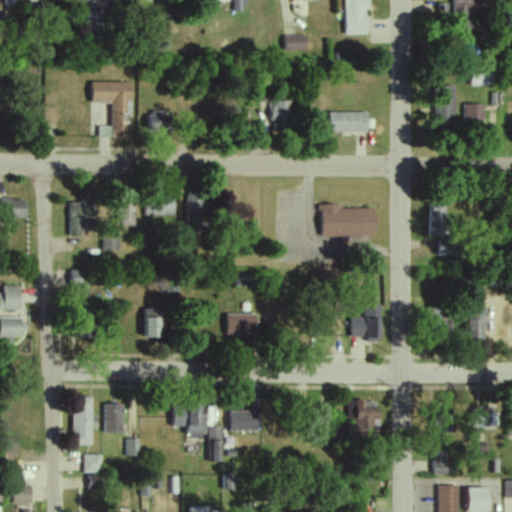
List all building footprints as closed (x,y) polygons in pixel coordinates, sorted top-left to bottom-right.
[(343,0),(344,35),(367,35),(366,0),(343,0)] [(474,29),(474,5),(483,5),(483,0),(452,0),(452,29),(474,29)] [(100,12),(86,12),(87,27),(101,27),(100,12)] [(284,50),(304,50),(304,36),(284,36),(284,50)] [(470,86),(491,85),(491,72),(470,72),(470,86)] [(90,103),(110,103),(110,127),(97,127),(97,138),(129,138),(129,83),(90,82),(90,103)] [(455,126),(454,86),(434,87),(435,126),(455,126)] [(271,132),(292,131),(292,101),(271,101),(271,132)] [(463,125),(483,125),(483,105),(463,104),(463,125)] [(146,112),(147,131),(169,130),(169,112),(146,112)] [(367,113),(329,112),(328,132),(367,132),(367,113)] [(185,194),(186,224),(207,224),(206,193),(185,194)] [(144,215),(174,216),(174,196),(144,195),(144,215)] [(0,217),(24,219),(25,200),(0,198),(0,217)] [(68,201),(67,237),(81,237),(82,219),(94,219),(94,202),(68,201)] [(133,226),(133,203),(117,203),(117,226),(133,226)] [(376,236),(375,209),(341,209),(341,204),(320,205),(321,237),(376,236)] [(444,236),(444,205),(429,205),(428,236),(444,236)] [(101,250),(117,250),(118,238),(101,238),(101,250)] [(438,254),(450,255),(451,241),(438,241),(438,254)] [(86,270),(70,271),(70,288),(87,287),(86,270)] [(20,286),(2,286),(2,293),(0,293),(0,310),(19,311),(20,286)] [(381,306),(364,306),(364,318),(350,318),(350,339),(381,340),(381,306)] [(158,339),(159,309),(144,308),(143,338),(158,339)] [(450,308),(428,309),(429,338),(451,337),(450,308)] [(468,340),(484,341),(485,313),(469,313),(468,340)] [(255,315),(226,314),(225,335),(255,336),(255,315)] [(0,337),(20,338),(20,318),(0,317),(0,337)] [(90,446),(91,398),(71,398),(71,445),(90,446)] [(378,434),(378,402),(347,401),(347,420),(351,420),(351,433),(378,434)] [(102,434),(121,434),(122,405),(102,405),(102,434)] [(330,405),(318,405),(319,415),(330,415),(330,405)] [(203,436),(204,408),(172,407),(171,427),(185,427),(185,435),(203,436)] [(228,432),(256,431),(256,412),(228,412),(228,432)] [(470,428),(496,429),(497,413),(471,412),(470,428)] [(207,463),(221,462),(220,427),(206,427),(207,463)] [(124,456),(138,457),(138,440),(124,440),(124,456)] [(447,475),(446,451),(432,451),(433,475),(447,475)] [(99,455),(81,456),(82,473),(99,473),(99,455)] [(86,490),(97,491),(98,476),(87,475),(86,490)] [(511,498),(511,480),(504,480),(503,498),(511,498)] [(29,504),(30,486),(12,486),(11,504),(29,504)] [(436,511),(457,511),(457,486),(436,486),(436,511)] [(488,488),(467,489),(467,511),(488,511),(488,488)]
